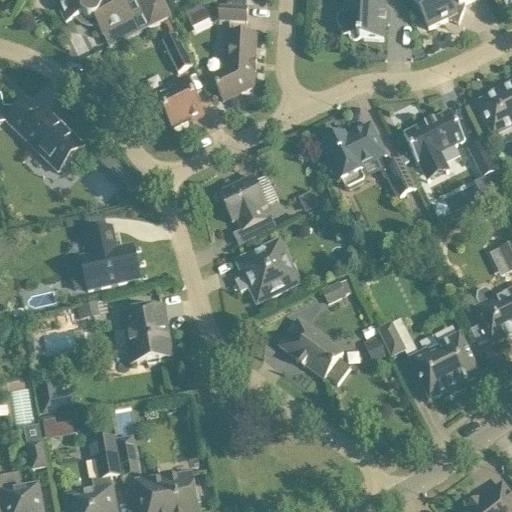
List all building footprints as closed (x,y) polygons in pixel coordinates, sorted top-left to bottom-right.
[(103,37),(121,28),(136,21),(125,0),(54,0),(67,25),(79,19),(80,20),(81,21),(83,23),(85,24),(87,25),(90,26),(92,26),(95,25),(97,25),(103,37)] [(165,0),(142,0),(134,4),(147,31),(174,18),(165,0)] [(385,0),(362,0),(362,7),(345,6),(345,13),(343,14),(341,15),(339,17),(339,18),(338,20),(337,21),(337,23),(337,25),(338,25),(338,27),(339,28),(340,30),(340,31),(341,31),(343,32),(344,33),(344,39),(361,40),(360,42),(384,43),(385,0)] [(472,1),(471,0),(413,0),(429,32),(448,23),(459,27),(466,8),(465,6),(476,1),(475,0),(472,1)] [(186,15),(193,32),(215,23),(208,6),(186,15)] [(248,10),(227,9),(220,9),(219,23),(247,25),(248,10)] [(256,36),(236,35),(229,35),(227,72),(211,79),(223,104),(253,89),(254,74),(256,74),(257,61),(255,61),(256,36)] [(163,43),(179,76),(193,69),(177,36),(163,43)] [(203,116),(194,98),(184,79),(151,96),(161,115),(164,113),(173,130),(203,116)] [(511,84),(500,91),(501,93),(477,105),(494,139),(511,130),(511,84)] [(1,97),(0,97),(0,125),(7,124),(59,175),(84,149),(48,114),(43,119),(27,104),(22,109),(4,109),(1,97)] [(466,144),(460,133),(451,115),(404,138),(424,178),(447,167),(441,156),(466,144)] [(387,158),(380,144),(371,126),(346,139),(345,137),(322,148),(329,162),(327,163),(338,185),(341,183),(345,192),(349,193),(365,186),(366,182),(362,173),(365,172),(364,170),(387,158)] [(483,180),(496,174),(482,145),(469,151),(483,180)] [(104,151),(95,160),(103,168),(112,159),(104,151)] [(417,192),(403,163),(387,171),(401,200),(417,192)] [(128,174),(121,181),(128,188),(126,191),(132,197),(138,190),(131,178),(128,174)] [(223,195),(219,197),(233,226),(238,223),(243,234),(261,225),(266,223),(261,212),(268,209),(263,198),(254,180),(234,190),(233,186),(221,191),(223,195)] [(315,206),(310,196),(299,201),(304,211),(315,206)] [(427,239),(433,228),(425,223),(419,234),(427,239)] [(133,250),(116,253),(114,246),(115,246),(112,231),(86,237),(91,259),(82,261),(83,266),(70,269),(76,292),(88,289),(89,294),(141,282),(133,250)] [(263,305),(281,296),(301,286),(280,243),(237,264),(244,280),(240,282),(245,294),(255,289),(263,305)] [(322,293),(329,308),(347,299),(346,298),(354,294),(348,282),(340,285),(340,284),(322,293)] [(511,292),(495,301),(492,294),(486,291),(478,295),(477,302),(480,308),(474,311),(491,347),(506,340),(507,342),(511,339),(511,292)] [(105,302),(77,308),(80,321),(101,316),(100,315),(108,314),(105,302)] [(132,367),(152,364),(172,361),(163,309),(124,316),(132,367)] [(23,311),(13,313),(15,320),(24,319),(23,311)] [(460,338),(419,358),(401,322),(378,334),(379,336),(388,353),(391,361),(406,354),(430,403),(481,378),(460,338)] [(351,370),(340,362),(344,356),(299,323),(280,349),(297,362),(296,364),(305,370),(306,368),(325,382),(327,380),(338,388),(351,370)] [(379,336),(365,343),(374,360),(388,353),(379,336)] [(56,386),(37,389),(42,418),(74,413),(71,394),(57,397),(57,396),(57,393),(56,386)] [(123,478),(117,444),(116,439),(93,443),(93,446),(88,447),(91,460),(95,459),(99,481),(92,482),(94,492),(66,497),(68,511),(117,511),(112,480),(123,478)] [(117,444),(123,478),(138,476),(132,442),(117,444)] [(33,474),(48,471),(43,444),(27,447),(33,474)] [(198,511),(197,506),(202,505),(199,491),(195,492),(192,477),(166,482),(166,479),(136,484),(141,511),(198,511)] [(43,511),(42,504),(39,487),(7,493),(7,484),(0,483),(0,511),(43,511)] [(511,511),(511,499),(503,487),(480,504),(478,501),(467,509),(468,511),(511,511)]
